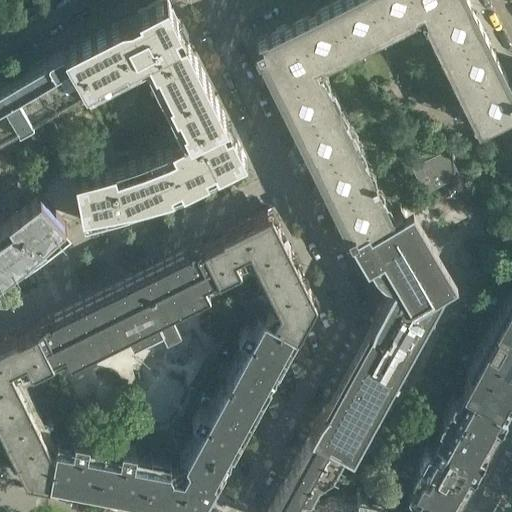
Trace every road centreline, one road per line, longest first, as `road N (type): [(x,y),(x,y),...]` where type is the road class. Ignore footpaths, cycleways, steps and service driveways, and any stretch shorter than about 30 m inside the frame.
road 1 (residential): [(235,511),(344,311),(348,289),(283,172)]
road 2 (residential): [(283,172),(218,33)]
